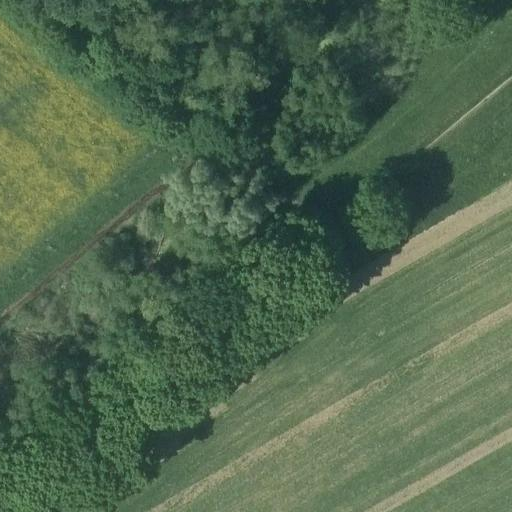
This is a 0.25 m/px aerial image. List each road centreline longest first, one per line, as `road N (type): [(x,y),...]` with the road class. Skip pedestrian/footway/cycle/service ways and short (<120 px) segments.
road 1 (track): [(320,225),(50,0)]
road 2 (track): [(511,77),(351,213),(320,225)]
